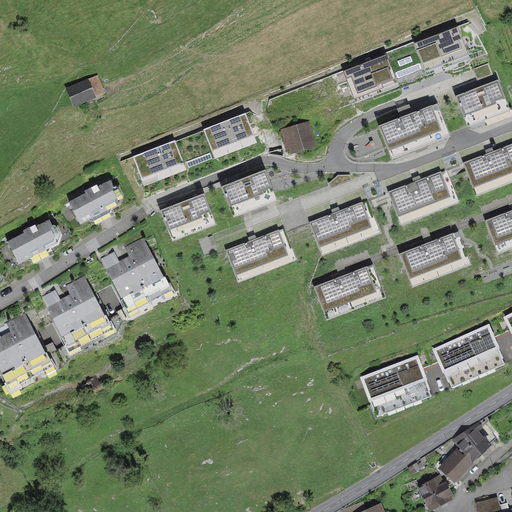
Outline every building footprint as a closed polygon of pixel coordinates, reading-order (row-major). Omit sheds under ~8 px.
[(458,31),(416,47),(426,73),(443,66),(444,69),(469,60),(458,31)] [(387,56),(343,73),(355,102),(399,86),(387,56)] [(479,84),(492,78),(487,67),(474,73),(479,84)] [(94,72),(68,82),(77,104),(103,94),(94,72)] [(453,93),(467,130),(511,114),(499,82),(475,91),(473,86),(453,93)] [(400,120),(378,129),(391,163),(450,140),(437,106),(413,115),(409,106),(396,111),(400,120)] [(246,117),(203,132),(212,156),(255,141),(246,117)] [(307,126),(283,133),(288,150),(291,149),(293,154),(314,148),(307,126)] [(174,143),(133,159),(144,190),(186,174),(174,143)] [(474,191),(511,176),(511,144),(464,164),(474,191)] [(442,172),(388,193),(400,221),(453,201),(442,172)] [(264,173),(223,188),(230,209),(272,195),(264,173)] [(86,196),(69,204),(81,228),(123,209),(126,199),(119,187),(115,190),(111,183),(100,188),(99,186),(84,193),(86,196)] [(204,197),(160,213),(169,235),(213,219),(204,197)] [(363,203),(309,223),(319,251),(373,231),(363,203)] [(511,213),(485,225),(496,251),(511,244),(511,213)] [(25,237),(7,245),(19,269),(59,248),(62,238),(58,231),(52,229),(49,222),(38,228),(37,226),(23,233),(25,237)] [(279,231),(226,251),(236,278),(289,258),(279,231)] [(457,235),(400,257),(411,284),(467,261),(457,235)] [(116,252),(99,260),(127,317),(175,294),(168,279),(164,281),(144,239),(125,248),(130,258),(121,262),(116,252)] [(367,270),(315,289),(324,315),(377,296),(367,270)] [(55,292),(43,298),(70,361),(117,335),(111,324),(109,325),(107,319),(105,320),(85,278),(66,287),(71,296),(60,302),(55,292)] [(0,341),(0,370),(12,395),(58,374),(52,362),(50,363),(47,357),(46,358),(25,316),(7,325),(12,336),(0,342),(0,341)] [(493,323),(439,348),(450,372),(504,348),(493,323)] [(422,353),(368,375),(377,398),(432,376),(422,353)] [(484,434),(487,431),(478,421),(451,440),(458,446),(472,460),(491,442),(484,434)] [(472,460),(458,446),(440,465),(455,480),(473,462),(472,460)] [(453,498),(441,474),(417,485),(430,511),(453,498)] [(386,511),(382,502),(360,511),(386,511)]
